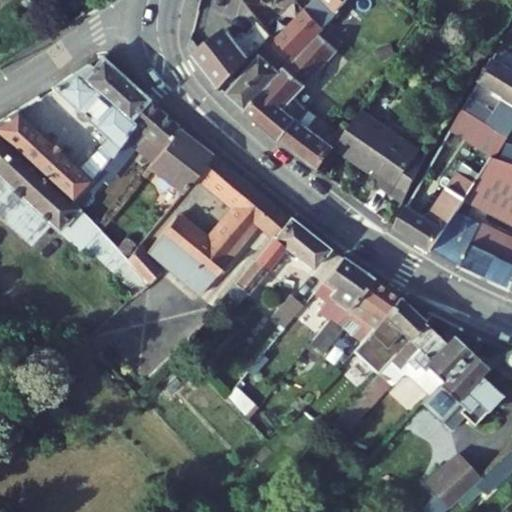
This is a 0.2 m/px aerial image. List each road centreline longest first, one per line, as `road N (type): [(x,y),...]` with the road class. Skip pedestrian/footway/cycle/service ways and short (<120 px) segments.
road 1 (secondary): [(262,166),(350,235),(511,316)]
road 2 (secondary): [(134,17),(138,54),(152,79),(262,166)]
road 3 (secondary): [(262,166),(182,72),(167,12)]
road 4 (residential): [(134,17),(0,94)]
